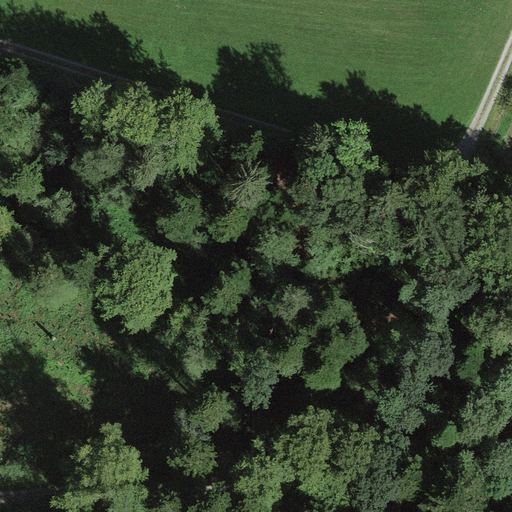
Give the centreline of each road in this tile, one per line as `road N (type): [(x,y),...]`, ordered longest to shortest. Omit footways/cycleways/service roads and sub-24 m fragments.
road 1 (track): [(0,45),(391,163),(461,159),(511,46)]
road 2 (track): [(438,511),(301,486),(160,483),(0,499)]
